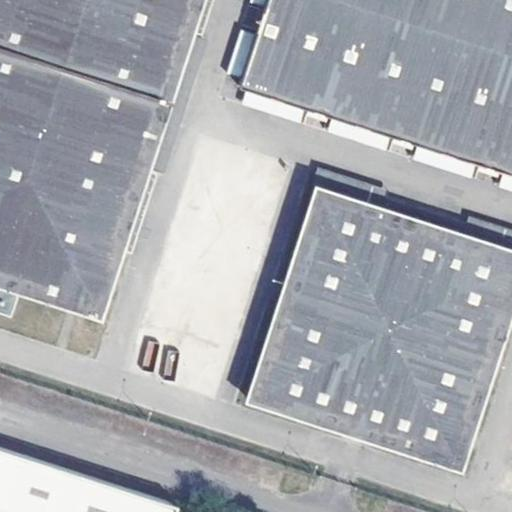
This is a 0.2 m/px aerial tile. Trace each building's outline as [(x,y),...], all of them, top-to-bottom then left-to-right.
[(0,0),(0,310),(11,314),(20,289),(100,315),(122,249),(147,171),(149,165),(192,32),(193,29),(202,0),(0,0)] [(202,0),(193,29),(203,32),(213,0),(202,0)] [(511,0),(273,0),(271,6),(261,36),(247,80),(243,89),(251,92),(308,111),(314,113),(332,119),(336,120),(392,139),(397,140),(412,145),(416,146),(477,167),(483,169),(501,175),(506,176),(511,178),(511,0)] [(192,32),(149,165),(165,170),(208,38),(192,32)] [(233,75),(247,80),(261,36),(247,32),(233,75)] [(303,125),(308,111),(251,92),(246,106),(303,125)] [(330,126),(332,119),(314,113),(312,120),(330,126)] [(387,154),(392,139),(336,120),(331,135),(387,154)] [(409,153),(412,145),(397,140),(395,148),(409,153)] [(473,182),(477,167),(416,146),(411,161),(473,182)] [(316,182),(511,246),(511,229),(468,215),(465,223),(386,196),(389,188),(318,164),(312,181),(316,182)] [(499,182),(501,175),(483,169),(481,176),(499,182)] [(147,171),(122,249),(131,252),(156,174),(147,171)] [(511,194),(511,178),(506,176),(501,191),(511,194)] [(511,246),(316,182),(245,397),(460,467),(511,310),(511,246)] [(0,447),(0,511),(175,511),(178,504),(0,447)]
